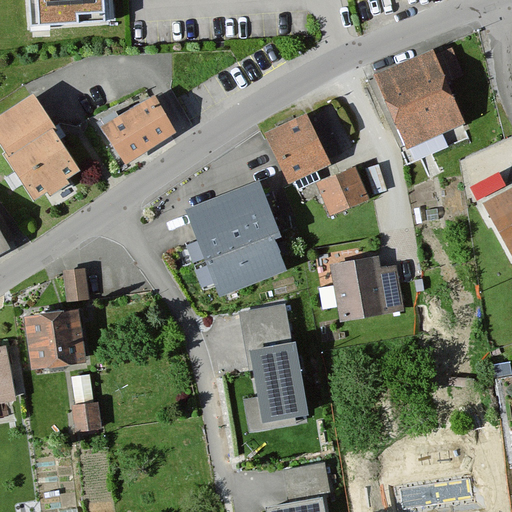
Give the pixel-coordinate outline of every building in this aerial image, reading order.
[(102,0),(27,0),(28,28),(103,26),(102,0)] [(449,50),(388,72),(414,145),(475,123),(449,50)] [(34,97),(0,117),(0,136),(37,195),(79,168),(34,97)] [(153,101),(109,128),(127,157),(171,130),(153,101)] [(319,111),(276,131),(298,180),(341,161),(319,111)] [(366,167),(327,182),(338,209),(377,193),(366,167)] [(504,167),(473,179),(480,198),(511,185),(504,167)] [(258,190),(189,217),(222,299),(283,275),(276,256),(283,253),(258,190)] [(511,196),(498,203),(511,231),(511,196)] [(0,244),(14,237),(0,212),(0,244)] [(383,256),(331,264),(340,319),(392,311),(383,256)] [(91,266),(67,267),(67,298),(92,298),(91,266)] [(92,306),(33,314),(40,368),(99,360),(92,306)] [(12,341),(0,342),(0,399),(21,396),(12,341)] [(306,419),(295,353),(254,360),(265,426),(306,419)] [(92,369),(72,371),(74,396),(95,394),(92,369)] [(75,397),(76,427),(103,426),(102,396),(75,397)] [(290,495),(331,492),(329,459),(287,462),(290,495)]
